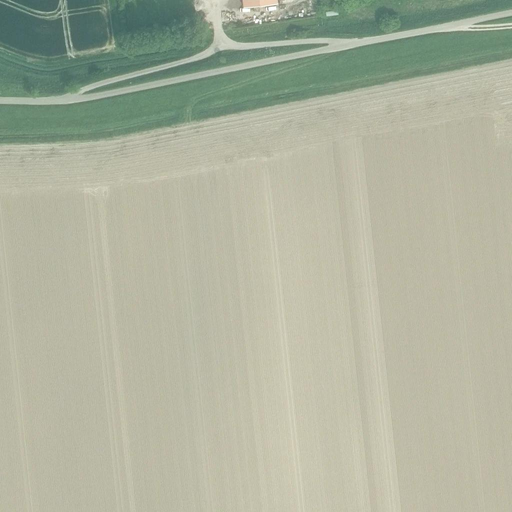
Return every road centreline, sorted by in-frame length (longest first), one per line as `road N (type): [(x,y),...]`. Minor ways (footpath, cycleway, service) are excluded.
road 1 (unclassified): [(351,44),(220,46),(68,99)]
road 2 (unclassified): [(68,99),(351,44)]
road 3 (unclassified): [(351,44),(511,12)]
